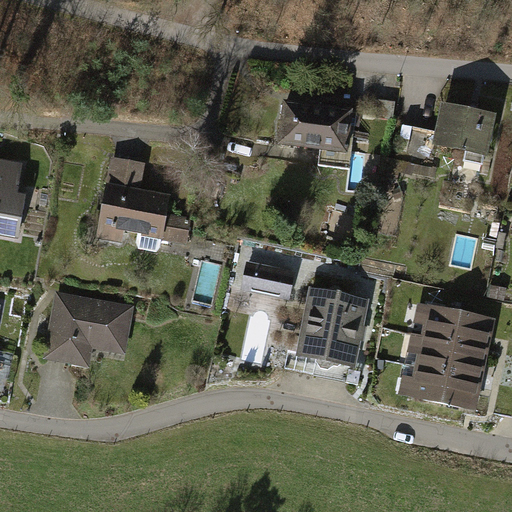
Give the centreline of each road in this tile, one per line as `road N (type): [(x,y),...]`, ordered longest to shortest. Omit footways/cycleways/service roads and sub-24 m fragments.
road 1 (residential): [(511,445),(268,397),(220,399),(119,428),(0,414)]
road 2 (residential): [(0,117),(191,136),(207,127),(233,44)]
road 3 (residential): [(511,71),(233,44)]
road 4 (residential): [(233,44),(57,0)]
